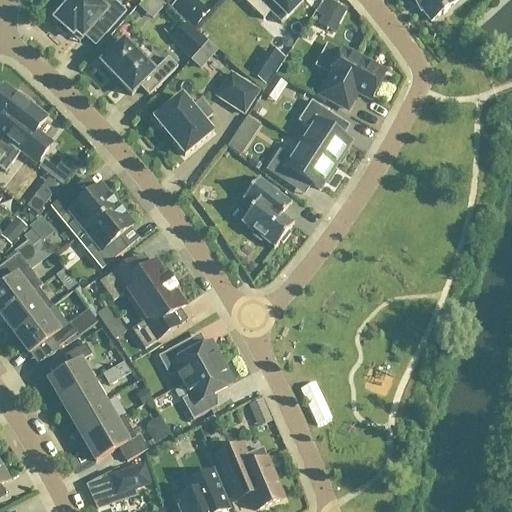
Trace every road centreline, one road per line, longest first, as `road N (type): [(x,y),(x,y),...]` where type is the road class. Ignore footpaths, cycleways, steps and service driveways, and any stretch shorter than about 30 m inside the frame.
road 1 (residential): [(367,0),(416,72),(416,89),(350,210),(247,329)]
road 2 (residential): [(247,329),(120,152),(0,38)]
road 3 (residential): [(326,511),(247,329)]
road 4 (residential): [(0,402),(62,511)]
